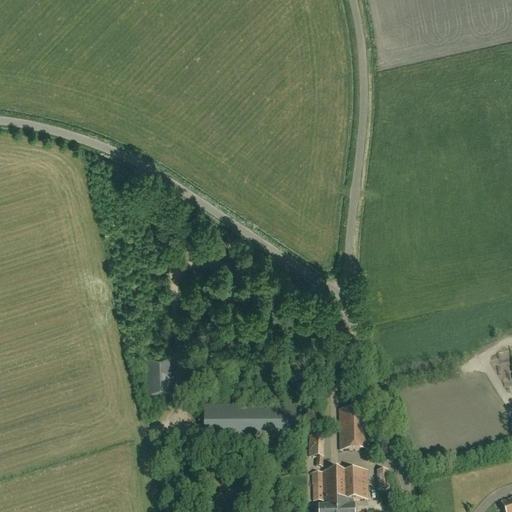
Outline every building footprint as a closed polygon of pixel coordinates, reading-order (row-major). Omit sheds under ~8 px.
[(331,319),(318,316),(314,333),(327,335),(331,319)] [(295,429),(295,405),(204,406),(204,430),(295,429)] [(339,451),(367,451),(367,411),(338,411),(339,451)] [(353,501),(367,501),(366,472),(322,474),(311,474),(311,485),(322,485),(322,507),(318,507),(318,511),(353,511),(353,506),(353,501)] [(378,491),(388,490),(387,472),(377,472),(378,491)] [(252,488),(264,488),(264,477),(252,478),(252,488)] [(511,511),(511,499),(502,503),(504,511),(511,511)]
